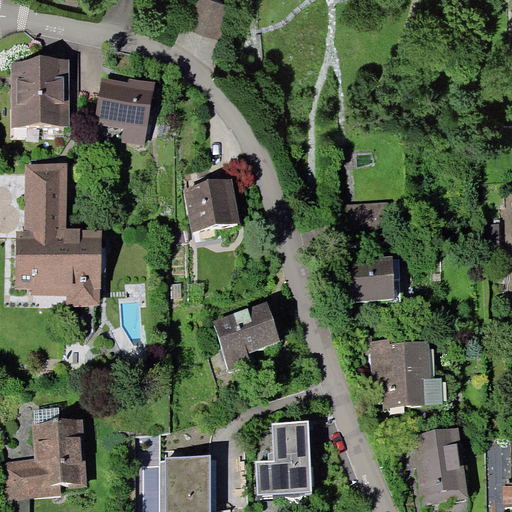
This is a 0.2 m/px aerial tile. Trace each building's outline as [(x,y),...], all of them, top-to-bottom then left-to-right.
[(232,7),(213,0),(196,0),(186,29),(220,41),(232,7)] [(68,60),(11,61),(13,127),(70,126),(68,60)] [(144,144),(155,82),(130,77),(129,82),(103,77),(95,122),(124,127),(121,140),(144,144)] [(68,165),(26,164),(24,231),(16,231),(15,289),(32,289),(31,295),(67,296),(67,306),(100,307),(102,230),(81,230),(81,228),(67,228),(68,165)] [(231,178),(183,188),(192,232),(240,222),(231,178)] [(388,201),(338,204),(340,238),(390,235),(388,201)] [(393,256),(346,259),(349,302),(395,298),(393,256)] [(181,284),(170,284),(170,298),(181,298),(181,284)] [(267,302),(212,321),(230,371),(250,364),(246,353),(281,341),(267,302)] [(431,379),(429,340),(390,342),(390,339),(370,340),(373,408),(443,404),(442,378),(431,379)] [(34,410),(35,423),(59,421),(59,407),(34,410)] [(35,423),(32,424),(34,458),(2,463),(5,500),(61,496),(60,487),(88,486),(82,420),(59,421),(35,423)] [(308,421),(272,423),(274,452),(268,452),(269,460),(255,461),(258,495),(313,491),(308,421)] [(422,505),(469,498),(458,428),(408,436),(413,469),(416,468),(422,505)] [(211,511),(211,455),(165,457),(165,511),(211,511)] [(511,482),(503,483),(503,507),(511,506),(511,482)]
